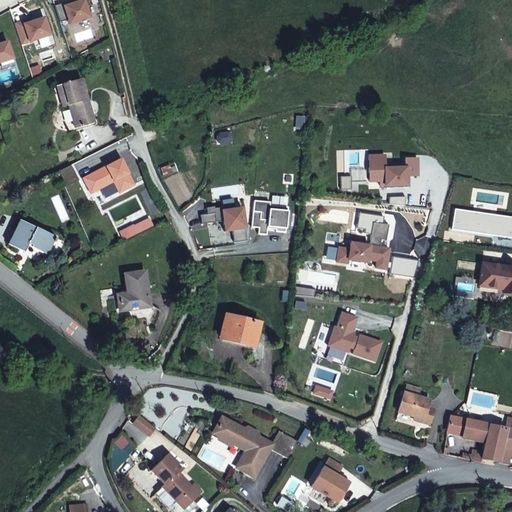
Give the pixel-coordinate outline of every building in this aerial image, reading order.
[(63,4),(55,6),(60,23),(68,21),(69,25),(89,19),(84,0),(71,4),(64,7),(63,4)] [(22,22),(14,24),(21,45),(50,35),(44,18),(30,22),(23,24),(22,22)] [(0,63),(13,59),(7,41),(0,43),(0,63)] [(75,128),(93,123),(81,79),(57,86),(63,107),(68,105),(75,128)] [(368,157),(369,182),(379,182),(379,186),(384,186),(384,189),(406,188),(405,177),(409,177),(417,177),(417,159),(404,160),(404,168),(392,169),(392,165),(384,166),(384,156),(368,157)] [(169,166),(161,169),(164,176),(172,173),(169,166)] [(405,197),(389,198),(388,205),(404,207),(405,197)] [(269,203),(253,201),(251,227),(258,228),(258,234),(266,235),(267,229),(267,227),(275,228),(275,230),(275,232),(284,233),(287,208),(269,206),(269,203)] [(200,215),(201,224),(223,221),(221,211),(221,208),(214,209),(213,207),(206,208),(207,214),(200,215)] [(241,208),(221,211),(223,221),(224,232),(232,230),(244,229),(241,208)] [(55,237),(19,220),(7,245),(24,253),(28,243),(31,245),(31,247),(46,254),(55,237)] [(153,227),(149,220),(134,228),(137,234),(153,227)] [(337,248),(335,262),(347,264),(347,260),(366,263),(366,260),(376,262),(375,269),(385,270),(388,253),(383,252),(384,249),(379,248),(379,244),(380,240),(385,241),(387,225),(372,223),(368,246),(349,243),(348,250),(337,248)] [(134,228),(133,226),(120,233),(124,241),(137,234),(134,228)] [(244,229),(232,230),(233,243),(246,241),(244,229)] [(483,254),(482,263),(507,267),(508,257),(483,254)] [(482,263),(478,286),(502,289),(502,293),(511,294),(511,267),(507,267),(482,263)] [(120,311),(150,307),(144,272),(125,275),(128,298),(118,300),(120,311)] [(333,327),(326,346),(346,353),(348,348),(353,349),(351,354),(374,362),(380,343),(357,336),(356,338),(352,337),(353,334),(350,333),(355,318),(340,313),(335,328),(333,327)] [(257,323),(226,315),(221,338),(244,343),(245,339),(253,341),(257,323)] [(481,329),(479,342),(485,343),(488,330),(481,329)] [(403,392),(417,396),(419,389),(405,385),(403,392)] [(417,396),(403,392),(398,411),(414,416),(422,418),(421,422),(429,424),(433,409),(427,407),(429,400),(417,396)] [(245,430),(222,416),(214,430),(218,432),(219,437),(230,443),(234,442),(238,444),(240,441),(248,446),(247,449),(246,450),(237,466),(254,475),(269,448),(286,459),(297,441),(278,431),(270,444),(255,435),(256,432),(247,427),(245,430)] [(138,417),(133,424),(149,436),(154,429),(138,417)] [(511,447),(511,429),(451,417),(448,432),(461,435),(485,440),(484,444),(481,459),(508,465),(511,447)] [(485,440),(461,435),(460,438),(484,444),(485,440)] [(248,446),(240,441),(238,444),(247,449),(248,446)] [(463,453),(462,458),(477,462),(478,456),(463,453)] [(181,470),(167,456),(151,471),(165,485),(162,487),(177,502),(182,497),(183,499),(185,497),(186,498),(193,499),(201,492),(194,485),(191,487),(177,473),(181,470)] [(342,467),(327,459),(322,468),(311,487),(336,502),(347,483),(337,476),(342,467)] [(182,497),(177,502),(183,509),(193,499),(186,498),(185,497),(183,499),(182,497)]
